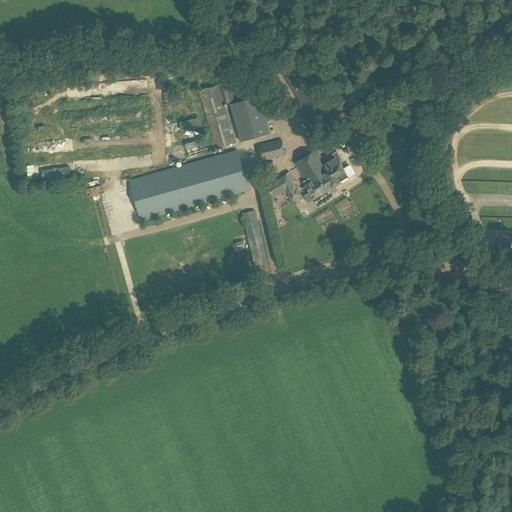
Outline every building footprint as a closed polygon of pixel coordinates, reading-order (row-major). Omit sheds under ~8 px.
[(299,68),(285,77),(290,85),(316,129),(334,117),(340,114),(326,93),(318,99),(299,68)] [(223,138),(232,136),(219,77),(204,81),(213,122),(219,121),(223,138)] [(180,106),(187,105),(183,88),(176,90),(180,106)] [(235,103),(229,105),(240,142),(269,133),(263,112),(258,97),(235,103)] [(134,112),(144,115),(147,105),(137,102),(134,112)] [(187,138),(196,128),(183,117),(184,116),(180,113),(175,119),(179,122),(174,127),(187,138)] [(339,128),(331,132),(334,138),(342,133),(339,128)] [(280,140),(257,146),(261,162),(285,156),(280,140)] [(238,151),(130,181),(141,220),(249,191),(238,151)] [(316,151),(295,164),(308,185),(305,186),(314,200),(340,184),(340,183),(349,178),(340,163),(338,164),(337,161),(340,159),(336,153),(328,158),(330,162),(325,165),(316,151)] [(115,171),(98,175),(100,185),(118,181),(115,171)] [(286,174),(266,186),(272,197),(285,189),(292,200),(301,194),(296,187),(295,188),(286,174)] [(256,210),(243,213),(249,239),(245,240),(247,246),(251,245),(256,265),(269,262),(263,237),(256,210)]
